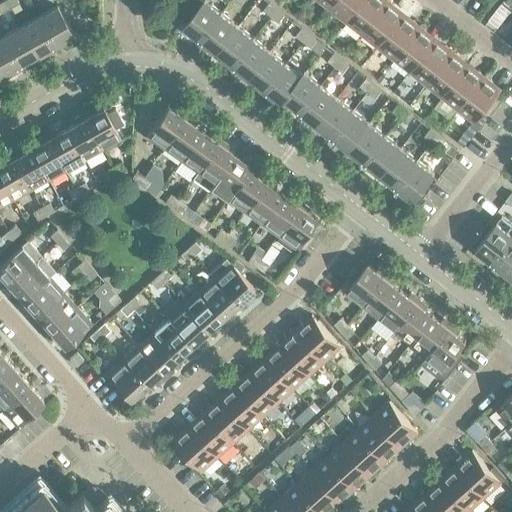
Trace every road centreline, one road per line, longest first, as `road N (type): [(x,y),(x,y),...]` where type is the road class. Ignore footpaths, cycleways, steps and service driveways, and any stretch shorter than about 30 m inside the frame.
road 1 (residential): [(121,444),(291,293),(355,203)]
road 2 (residential): [(355,203),(216,94),(171,72),(129,67)]
road 3 (residential): [(360,511),(438,442),(511,356)]
road 4 (residential): [(420,255),(511,140)]
road 5 (residential): [(129,67),(93,72),(0,118)]
road 6 (residential): [(90,408),(0,306)]
road 7 (residential): [(0,489),(90,408)]
